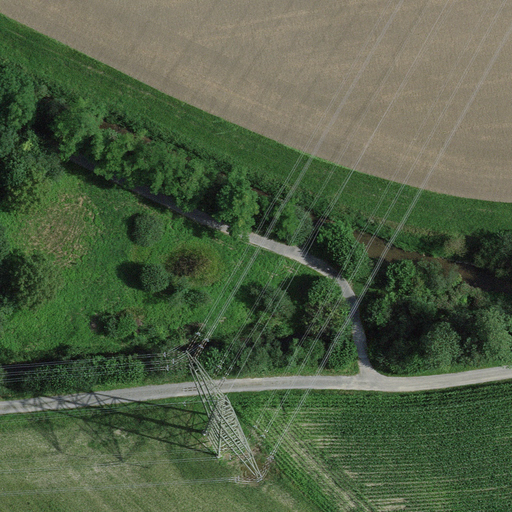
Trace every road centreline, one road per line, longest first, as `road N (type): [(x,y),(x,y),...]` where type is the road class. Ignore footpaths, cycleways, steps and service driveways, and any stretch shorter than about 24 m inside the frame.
road 1 (track): [(511,372),(0,412)]
road 2 (track): [(0,129),(320,269),(346,292),(366,381)]
